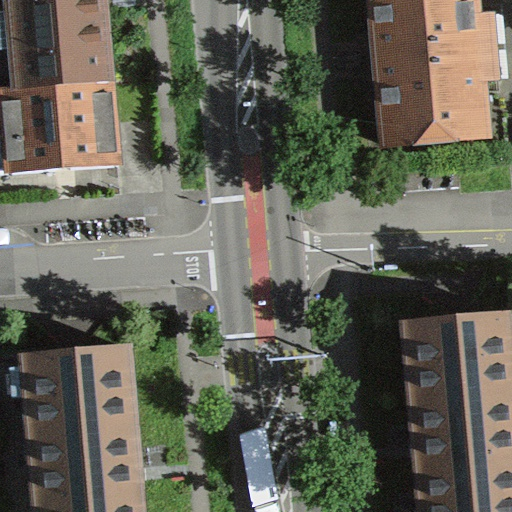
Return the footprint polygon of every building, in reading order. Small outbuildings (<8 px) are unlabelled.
[(10,0),(18,90),(108,82),(101,0),(10,0)] [(475,0),(370,0),(371,1),(375,58),(496,47),(494,15),(477,16),(475,0)] [(377,84),(384,145),(487,135),(482,81),(499,80),(496,47),(375,58),(377,84)] [(18,90),(1,91),(5,135),(0,135),(0,173),(36,170),(117,165),(110,82),(108,82),(18,90)] [(412,402),(511,393),(511,352),(509,313),(436,320),(405,323),(412,402)] [(57,353),(23,356),(30,435),(134,426),(127,347),(57,353)] [(511,393),(412,402),(414,422),(418,468),(511,460),(511,393)] [(134,426),(30,435),(36,502),(140,493),(135,444),(134,426)] [(511,511),(511,460),(418,468),(420,488),(421,511),(511,511)] [(140,493),(36,502),(37,511),(141,511),(141,510),(140,493)]
